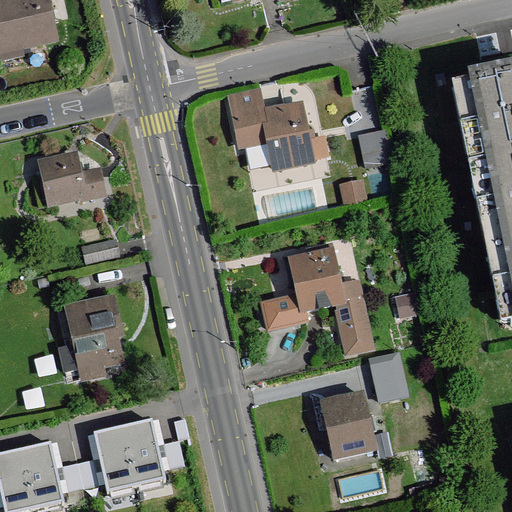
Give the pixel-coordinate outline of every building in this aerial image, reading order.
[(46,0),(15,0),(0,3),(0,36),(6,61),(24,58),(23,50),(55,41),(46,0)] [(480,168),(511,161),(511,77),(463,88),(480,168)] [(241,148),(271,142),(266,117),(260,95),(231,100),(241,148)] [(302,110),(266,117),(271,142),(276,170),(314,163),(302,110)] [(390,130),(364,134),(369,164),(395,160),(390,130)] [(77,159),(42,166),(51,207),(83,200),(84,202),(105,198),(99,175),(81,179),(77,159)] [(495,246),(511,242),(511,161),(480,168),(495,246)] [(365,202),(361,186),(345,189),(349,206),(365,202)] [(511,242),(495,246),(511,325),(511,242)] [(119,258),(116,243),(84,250),(88,265),(119,258)] [(312,261),(293,265),(304,313),(337,307),(343,334),(369,329),(359,285),(340,288),(331,249),(311,254),(312,261)] [(114,303),(69,312),(77,347),(82,371),(84,380),(104,377),(102,368),(122,364),(114,331),(120,330),(114,303)] [(374,350),(369,329),(343,334),(348,356),(374,350)] [(82,371),(77,347),(62,351),(67,374),(82,371)] [(403,350),(372,357),(384,402),(415,395),(403,350)] [(364,398),(328,406),(333,429),(330,430),(336,460),(376,452),(364,398)] [(140,445),(101,454),(111,498),(150,489),(140,445)]
